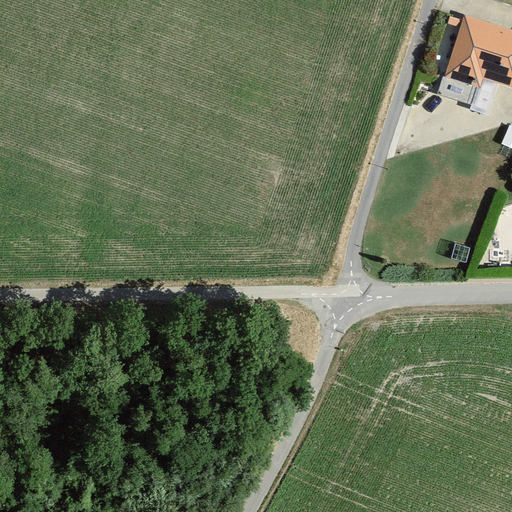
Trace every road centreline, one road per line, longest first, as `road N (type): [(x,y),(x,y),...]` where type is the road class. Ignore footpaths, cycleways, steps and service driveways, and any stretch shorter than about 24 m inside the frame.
road 1 (residential): [(436,0),(344,298),(511,295)]
road 2 (track): [(0,291),(344,298)]
road 3 (track): [(255,511),(344,298)]
